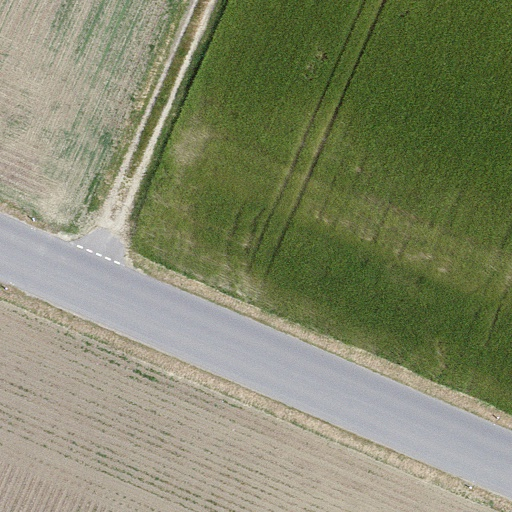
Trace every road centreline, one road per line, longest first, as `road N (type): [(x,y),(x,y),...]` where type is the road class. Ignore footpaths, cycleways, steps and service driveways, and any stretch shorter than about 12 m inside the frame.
road 1 (tertiary): [(511,474),(0,257)]
road 2 (track): [(209,0),(82,292)]
